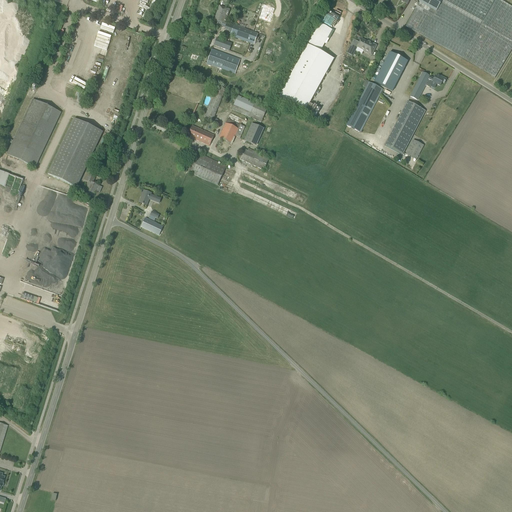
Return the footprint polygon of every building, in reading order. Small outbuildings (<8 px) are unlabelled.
[(150,10),(152,0),(138,0),(137,2),(140,3),(139,7),(150,10)] [(419,0),(419,2),(406,27),(495,78),(511,48),(511,7),(499,0),(419,0)] [(263,5),(258,18),(270,22),(274,9),(263,5)] [(254,45),(258,34),(223,22),(227,9),(219,6),(213,23),(225,28),(223,33),(254,45)] [(330,29),(319,23),(278,98),(304,112),(333,60),(318,51),(330,29)] [(98,35),(111,38),(112,36),(105,34),(106,31),(112,33),(113,30),(100,26),(98,35)] [(216,38),(213,46),(229,51),(231,43),(216,38)] [(361,39),(359,43),(353,39),(346,53),(353,57),(355,51),(362,54),(364,51),(365,50),(369,52),(368,54),(371,56),(376,46),(369,42),(368,43),(361,39)] [(212,49),(207,63),(235,74),(240,60),(217,51),(212,49)] [(390,52),(374,83),(392,92),(408,62),(390,52)] [(437,85),(440,86),(442,83),(444,84),(446,79),(440,76),(439,78),(435,76),(434,79),(430,77),(422,73),(410,97),(417,101),(425,86),(429,88),(430,87),(435,89),(437,85)] [(369,82),(346,126),(359,132),(381,89),(369,82)] [(213,120),(225,90),(217,86),(204,116),(206,117),(205,120),(210,122),(212,120),(213,120)] [(340,87),(334,97),(340,100),(346,90),(340,87)] [(267,109),(238,96),(232,110),(260,123),(267,109)] [(61,113),(33,100),(6,155),(35,168),(61,113)] [(402,156),(425,111),(407,102),(384,146),(402,156)] [(103,132),(74,119),(48,174),(76,188),(103,132)] [(227,119),(219,138),(232,144),(235,136),(240,138),(245,127),(227,119)] [(256,146),(264,129),(251,124),(244,141),(256,146)] [(192,126),(187,136),(209,146),(214,136),(192,126)] [(422,147),(413,142),(414,141),(413,140),(405,155),(416,160),(414,159),(421,147),(423,147),(423,146),(422,147)] [(263,171),(269,158),(249,149),(248,151),(245,149),(240,159),(263,171)] [(188,172),(217,186),(226,166),(220,164),(219,166),(217,165),(218,163),(197,153),(188,172)] [(0,184),(5,186),(9,173),(0,169),(0,184)] [(92,183),(95,177),(89,174),(86,181),(90,183),(85,193),(93,197),(98,186),(92,183)] [(40,214),(52,217),(60,192),(43,187),(37,206),(42,208),(40,214)] [(146,206),(149,200),(159,204),(161,199),(151,195),(151,194),(144,191),(139,203),(146,206)] [(149,219),(154,221),(156,218),(157,219),(159,215),(152,212),(149,219)] [(141,228),(159,236),(163,227),(145,219),(141,228)]
